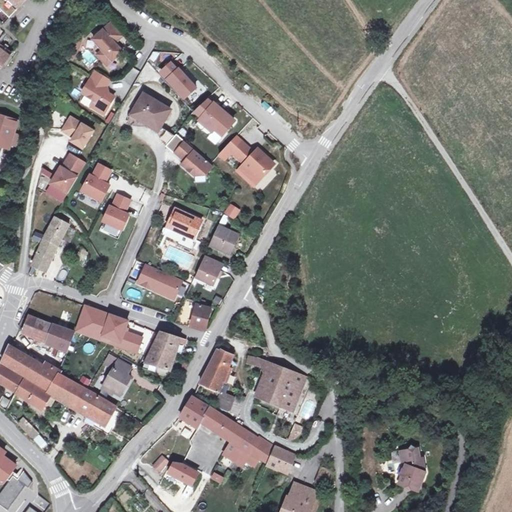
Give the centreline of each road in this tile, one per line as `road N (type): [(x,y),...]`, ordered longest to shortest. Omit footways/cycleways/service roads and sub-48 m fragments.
road 1 (unclassified): [(241,289),(266,317),(287,362),(458,432),(463,451),(450,511)]
road 2 (residential): [(312,162),(180,43),(105,0)]
road 3 (track): [(511,250),(381,62)]
road 4 (unclassified): [(211,340),(100,494),(68,511)]
road 5 (unclassified): [(427,0),(312,162)]
road 6 (residential): [(23,282),(211,340)]
road 7 (track): [(57,138),(37,170),(23,282)]
road 8 (unclassified): [(312,162),(241,289)]
